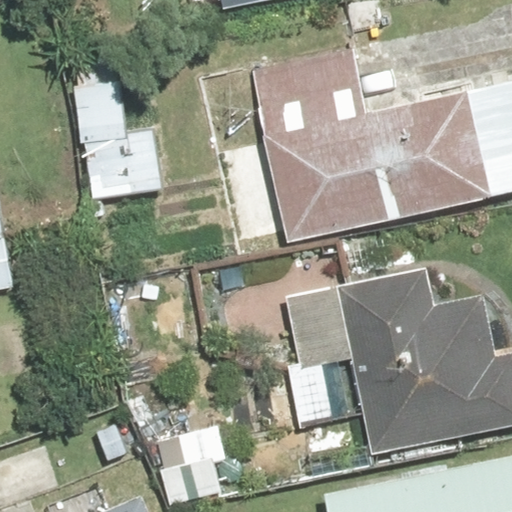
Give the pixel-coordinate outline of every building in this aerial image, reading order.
[(360,37),(253,59),(290,234),(506,188),(482,78),(373,101),(360,37)] [(139,131),(126,59),(81,67),(104,199),(180,185),(170,125),(139,131)] [(0,152),(0,289),(26,284),(0,152)] [(370,435),(511,419),(511,331),(507,286),(458,291),(455,261),(291,278),(300,363),(362,357),(370,435)] [(83,421),(0,448),(0,498),(4,511),(9,511),(103,481),(83,421)] [(228,426),(166,440),(181,506),(243,492),(228,426)] [(511,511),(511,445),(330,482),(336,511),(511,511)] [(164,511),(149,479),(79,511),(164,511)]
